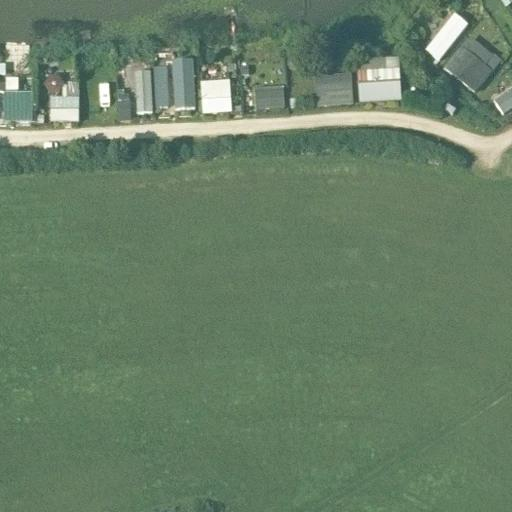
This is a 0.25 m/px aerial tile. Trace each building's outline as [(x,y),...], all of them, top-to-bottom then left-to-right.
[(441,65),(465,24),(449,14),(424,55),(441,65)] [(469,37),(442,71),(473,96),(501,62),(469,37)] [(355,74),(357,105),(399,102),(397,59),(369,61),(369,73),(355,74)] [(172,111),(193,110),(191,61),(166,62),(167,94),(171,94),(172,111)] [(166,108),(165,71),(132,73),(134,115),(153,114),(153,109),(166,108)] [(44,94),(62,93),(61,76),(43,77),(44,94)] [(313,77),(314,107),(350,106),(349,76),(313,77)] [(2,123),(30,123),(30,92),(18,92),(18,80),(3,80),(2,123)] [(230,114),(228,81),(198,82),(200,115),(230,114)] [(283,89),(253,90),(254,110),(284,109),(283,89)] [(48,123),(77,124),(77,99),(49,98),(48,123)]
